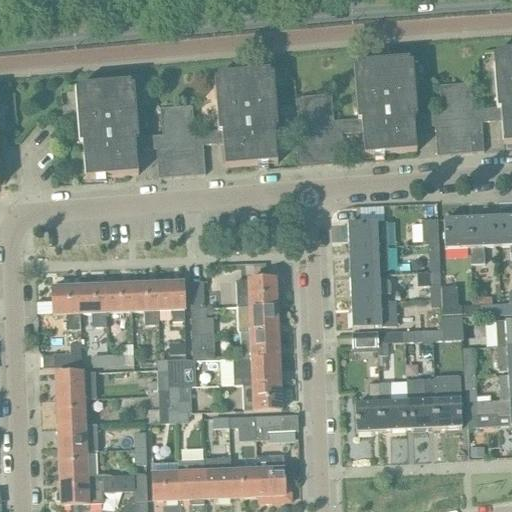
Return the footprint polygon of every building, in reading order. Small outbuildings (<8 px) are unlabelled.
[(500,109),(503,146),(511,145),(511,52),(496,53),(496,58),(501,58),(501,65),(494,65),(497,110),(500,109)] [(361,121),(364,158),(416,153),(413,117),(417,116),(413,72),(405,73),(405,66),(409,65),(409,61),(357,65),(357,70),(361,69),(362,76),(354,77),(358,121),(361,121)] [(221,132),(225,169),(277,165),(274,128),(277,128),(274,83),(266,84),(266,77),(270,77),(270,72),(217,76),(218,81),(222,81),(223,88),(215,88),(218,133),(221,132)] [(82,145),(85,181),(138,176),(135,140),(138,139),(135,95),(127,96),(126,89),(131,88),(130,84),(78,88),(79,93),(83,92),(84,99),(76,100),(79,145),(82,145)] [(434,128),(437,158),(484,154),(481,124),(494,123),(493,110),(473,112),(471,85),(439,88),(441,114),(421,116),(422,129),(434,128)] [(295,139),(298,169),(344,165),(342,136),(355,135),(354,121),(334,123),(331,97),(299,99),(302,126),(281,127),(283,140),(295,139)] [(156,151),(159,180),(205,177),(203,147),(216,146),(214,133),(194,134),(192,108),(160,111),(162,137),(142,139),(143,152),(156,151)] [(511,218),(494,219),(495,231),(499,231),(499,248),(510,248),(511,266),(511,265),(511,218)] [(471,267),(469,219),(443,220),(445,250),(470,249),(471,267)] [(469,219),(471,267),(485,266),(484,248),(499,248),(499,231),(495,231),(494,219),(469,219)] [(428,250),(435,250),(434,220),(418,221),(418,245),(424,245),(424,248),(428,248),(428,250)] [(348,251),(388,250),(386,224),(347,225),(348,251)] [(428,248),(424,248),(425,275),(429,275),(429,271),(435,270),(435,250),(428,250),(428,248)] [(388,274),(388,250),(348,251),(349,275),(388,274)] [(425,275),(426,303),(430,303),(430,290),(436,290),(435,270),(429,271),(429,275),(425,275)] [(351,306),(395,304),(379,304),(378,277),(350,278),(351,306)] [(248,282),(236,283),(237,303),(237,309),(249,309),(277,308),(276,281),(248,282)] [(156,286),(157,313),(172,313),(172,325),(184,324),(184,312),(183,284),(156,286)] [(190,312),(205,311),(205,310),(203,310),(202,284),(189,284),(190,312)] [(156,286),(130,287),(131,314),(144,314),(145,328),(158,328),(157,313),(156,286)] [(131,314),(130,287),(104,288),(105,315),(131,314)] [(105,315),(104,288),(79,289),(80,316),(92,316),(92,330),(105,330),(105,315)] [(78,316),(77,289),(52,290),(53,317),(66,317),(67,333),(79,332),(78,316)] [(441,320),(462,319),(482,318),(482,308),(473,308),(473,299),(472,299),(472,308),(457,308),(457,289),(441,289),(442,318),(461,317),(461,318),(441,319),(441,320)] [(430,303),(426,303),(426,310),(436,310),(436,290),(430,290),(430,303)] [(500,306),(501,317),(511,316),(511,297),(509,297),(509,306),(500,306)] [(482,318),(501,317),(500,306),(492,306),(491,298),(473,299),(473,308),(482,308),(482,318)] [(395,304),(351,306),(352,331),(396,329),(395,304)] [(249,309),(237,309),(238,335),(240,335),(278,334),(277,308),(249,309)] [(191,339),(201,338),(201,337),(206,336),(205,311),(190,312),(191,339)] [(462,319),(441,320),(442,332),(442,333),(422,334),(422,344),(463,342),(462,328),(462,320),(462,319)] [(511,322),(495,324),(497,350),(511,348),(511,322)] [(278,334),(240,335),(241,361),(279,360),(278,334)] [(422,344),(422,334),(402,335),(402,345),(403,345),(404,344),(404,345),(422,344)] [(402,335),(383,336),(383,346),(377,346),(377,358),(388,357),(387,346),(402,345),(402,335)] [(377,358),(377,346),(383,346),(383,336),(352,337),(353,356),(377,355),(377,358)] [(201,338),(191,339),(193,363),(214,362),(213,356),(207,356),(207,351),(201,351),(201,338)] [(81,369),(80,345),(69,345),(69,357),(42,358),(43,371),(81,369)] [(511,371),(511,348),(497,350),(498,372),(507,372),(511,371)] [(463,350),(464,371),(475,371),(473,349),(463,350)] [(124,357),(107,358),(107,369),(124,368),(124,357)] [(107,369),(107,358),(91,358),(91,369),(107,369)] [(241,361),(221,362),(222,388),(240,387),(252,387),(280,386),(279,360),(241,361)] [(166,365),(167,380),(176,380),(175,365),(192,365),(192,364),(175,364),(166,365)] [(157,381),(167,380),(166,365),(156,365),(157,381)] [(476,391),(475,371),(464,371),(464,382),(465,382),(465,391),(476,391)] [(55,376),(56,404),(84,403),(84,402),(96,401),(95,375),(83,375),(55,376)] [(498,377),(500,404),(511,403),(511,375),(508,376),(508,377),(498,377)] [(167,380),(167,396),(177,395),(176,392),(191,392),(190,389),(196,389),(196,379),(176,380),(167,380)] [(461,430),(460,401),(459,379),(434,380),(434,382),(436,432),(461,430)] [(157,396),(167,396),(167,380),(157,381),(157,384),(157,396)] [(436,432),(434,382),(424,383),(425,402),(407,403),(408,433),(436,432)] [(157,384),(148,385),(149,399),(157,398),(157,396),(157,384)] [(356,435),(381,434),(380,405),(379,385),(368,386),(369,405),(355,406),(356,435)] [(380,405),(381,434),(408,433),(407,403),(390,404),(389,385),(379,385),(380,405)] [(280,386),(252,387),(254,414),(261,413),(281,412),(280,386)] [(476,391),(465,391),(466,410),(476,410),(477,406),(476,391)] [(177,395),(167,396),(168,411),(177,410),(191,410),(191,395),(177,395)] [(168,411),(167,396),(157,396),(157,398),(158,411),(168,411)] [(56,404),(58,430),(97,429),(96,427),(85,428),(84,403),(56,404)] [(511,403),(500,404),(477,406),(476,410),(466,410),(467,430),(478,430),(477,416),(498,415),(498,418),(510,417),(510,428),(511,428),(511,403)] [(177,410),(168,411),(169,427),(188,426),(188,419),(178,419),(177,410)] [(169,427),(168,411),(158,411),(159,427),(169,427)] [(298,433),(297,421),(255,422),(256,443),(269,442),(269,434),(298,433)] [(245,423),(228,424),(228,431),(246,430),(245,423)] [(97,429),(58,430),(59,456),(86,455),(86,454),(98,454),(97,429)] [(134,435),(134,453),(144,453),(143,435),(134,435)] [(484,460),(484,449),(470,450),(470,461),(484,460)] [(144,453),(134,453),(135,468),(145,468),(144,453)] [(86,455),(59,456),(60,482),(87,480),(99,479),(87,480),(86,455)] [(256,459),(257,472),(258,500),(258,506),(291,505),(290,485),(284,485),(283,469),(283,458),(272,458),(256,459)] [(256,472),(230,473),(232,501),(258,500),(257,472),(256,459),(256,472)] [(232,501),(230,473),(230,460),(204,461),(205,502),(232,501)] [(205,502),(204,461),(204,463),(178,463),(178,465),(179,503),(192,502),(192,507),(204,506),(204,502),(205,502)] [(179,503),(178,465),(152,466),(153,504),(179,503)] [(299,483),(298,466),(284,466),(285,483),(299,483)] [(105,479),(99,479),(87,480),(60,482),(60,493),(56,496),(56,503),(61,505),(61,508),(103,506),(103,493),(133,492),(133,511),(146,511),(145,479),(105,479)]
